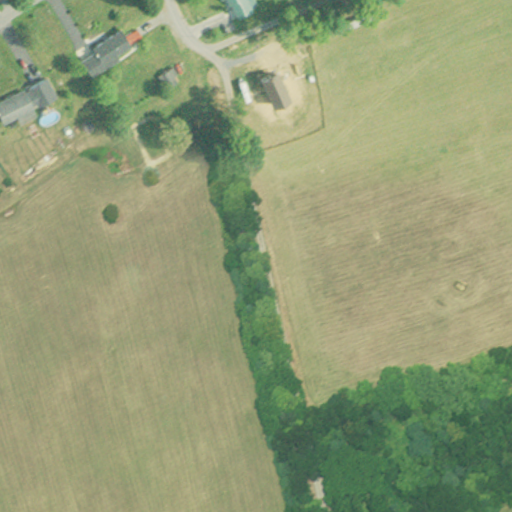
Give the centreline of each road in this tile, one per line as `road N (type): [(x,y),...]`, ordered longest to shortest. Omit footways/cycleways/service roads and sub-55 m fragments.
road 1 (residential): [(207,45),(331,511)]
road 2 (residential): [(172,0),(198,45),(324,0)]
